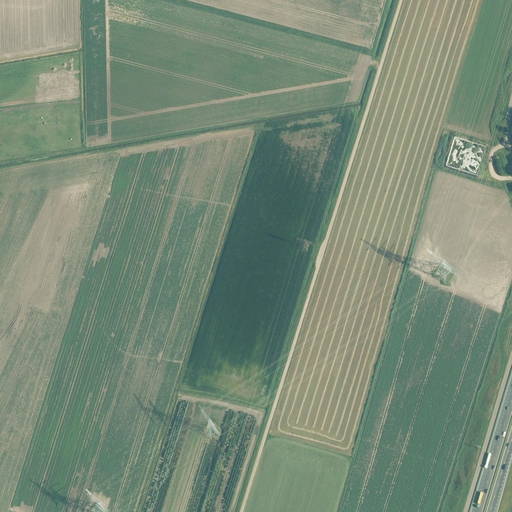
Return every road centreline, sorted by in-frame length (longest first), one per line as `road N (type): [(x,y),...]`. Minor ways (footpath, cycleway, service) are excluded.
road 1 (unclassified): [(241,511),(401,0)]
road 2 (unclassified): [(464,511),(511,356)]
